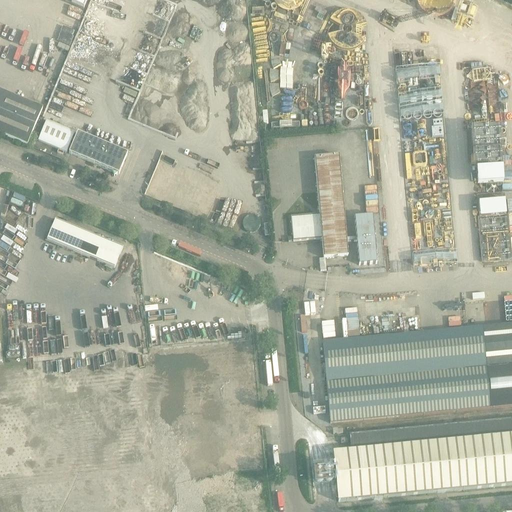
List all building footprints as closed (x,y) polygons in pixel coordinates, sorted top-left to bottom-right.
[(57,0),(84,11),(88,0),(57,0)] [(396,70),(395,71),(413,271),(414,271),(456,267),(457,267),(458,267),(439,66),(438,67),(396,71),(396,70)] [(0,135),(27,146),(43,109),(0,91),(0,135)] [(271,124),(280,123),(280,127),(297,126),(296,107),(271,108),(271,124)] [(69,155),(118,176),(127,156),(77,135),(69,155)] [(319,215),(291,218),(293,242),(321,240),(323,259),(348,257),(347,243),(357,242),(359,266),(377,264),(372,216),(354,218),(356,238),(346,239),(339,157),(314,159),(319,215)] [(503,172),(476,172),(476,188),(503,188),(503,172)] [(481,219),(507,216),(505,200),(478,203),(481,219)] [(46,242),(114,270),(123,250),(55,221),(46,242)] [(295,302),(301,303),(303,291),(297,290),(296,293),(296,297),(295,302)] [(511,325),(322,344),(330,424),(511,406),(511,325)] [(249,354),(50,373),(58,463),(258,444),(249,354)] [(351,452),(333,454),(338,503),(511,485),(511,420),(350,436),(351,452)]
